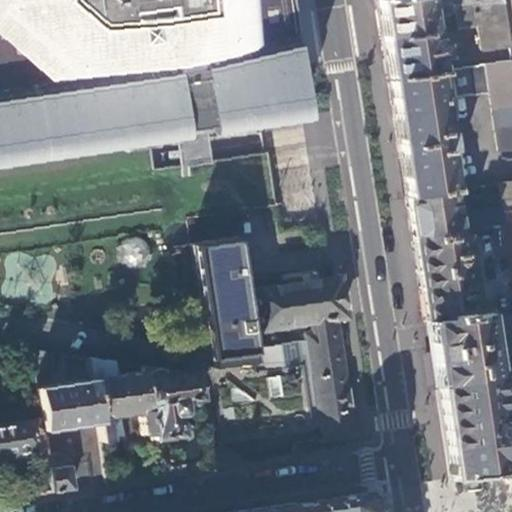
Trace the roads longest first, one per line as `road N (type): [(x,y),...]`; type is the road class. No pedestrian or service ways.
road 1 (secondary): [(403,459),(337,0)]
road 2 (residential): [(78,511),(403,459)]
road 3 (track): [(198,356),(189,313),(163,294),(97,298),(44,331)]
